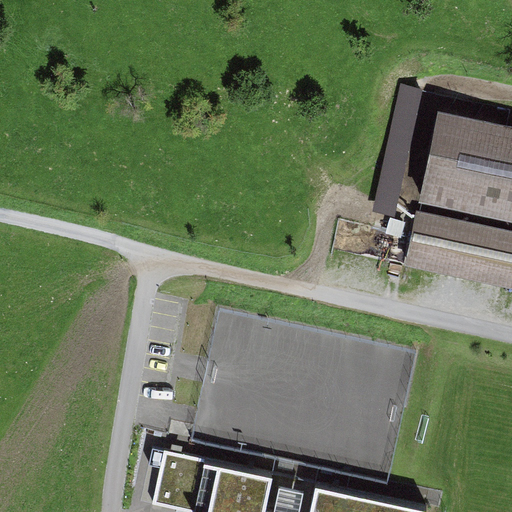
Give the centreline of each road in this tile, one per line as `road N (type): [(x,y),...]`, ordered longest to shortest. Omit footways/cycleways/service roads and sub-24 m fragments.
road 1 (residential): [(152,255),(111,511)]
road 2 (track): [(152,255),(0,214)]
